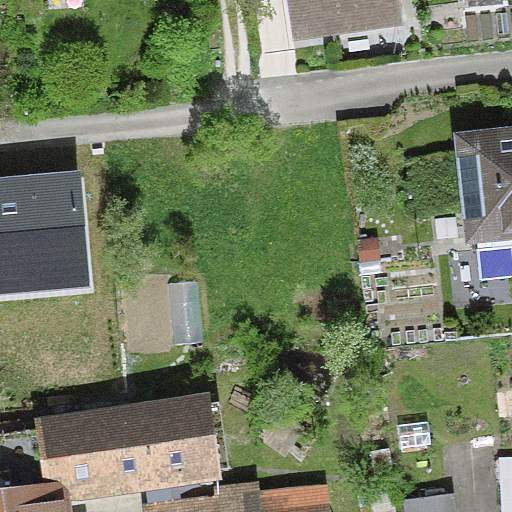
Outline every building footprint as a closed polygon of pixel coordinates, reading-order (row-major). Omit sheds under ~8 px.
[(326,29),(324,19),(392,8),(391,0),(285,0),(290,34),(326,29)] [(511,142),(462,148),(471,237),(511,232),(511,142)] [(77,175),(0,181),(0,288),(86,282),(77,175)] [(372,245),(356,247),(358,270),(374,268),(372,245)] [(215,472),(205,405),(41,432),(54,496),(215,472)] [(0,511),(56,511),(54,496),(41,432),(41,430),(0,435),(0,511)] [(405,500),(406,511),(455,511),(453,494),(405,500)] [(249,511),(248,497),(148,508),(148,511),(249,511)]
